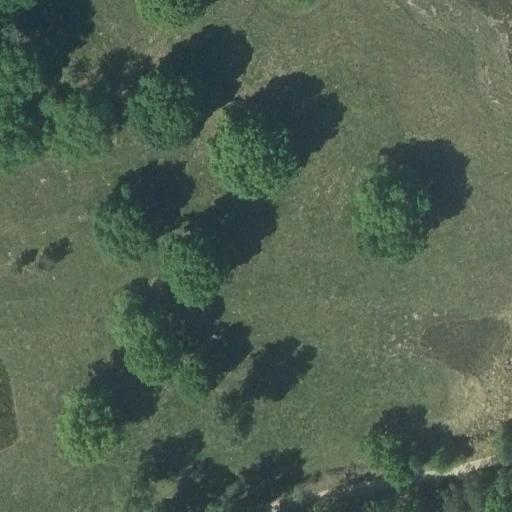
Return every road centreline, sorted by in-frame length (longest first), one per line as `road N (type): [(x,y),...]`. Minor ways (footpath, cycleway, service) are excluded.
road 1 (unknown): [(511,428),(168,511)]
road 2 (track): [(511,459),(287,511)]
